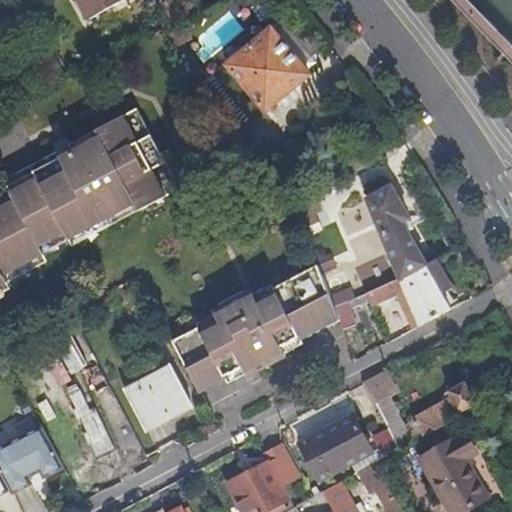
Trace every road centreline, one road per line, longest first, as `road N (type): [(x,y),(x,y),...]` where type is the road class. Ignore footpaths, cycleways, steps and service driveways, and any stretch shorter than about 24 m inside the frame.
road 1 (residential): [(84,511),(511,289)]
road 2 (tertiary): [(364,0),(435,88),(511,206)]
